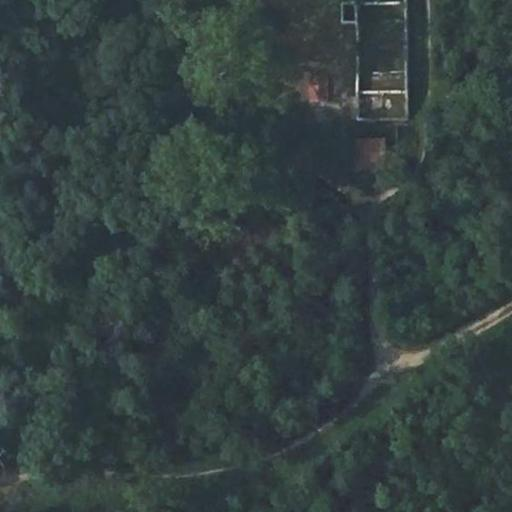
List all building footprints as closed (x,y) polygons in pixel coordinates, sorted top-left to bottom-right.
[(358,22),(358,2),(344,2),(344,22),(358,22)] [(407,2),(358,2),(358,22),(407,22),(407,2)] [(407,22),(358,22),(358,92),(407,91),(407,22)] [(328,102),(328,76),(311,76),(311,102),(328,102)] [(407,91),(358,92),(358,119),(407,119),(407,91)] [(396,166),(398,163),(399,162),(398,158),(395,154),(392,153),(385,153),(385,142),(358,143),(358,169),(392,168),(396,166)]
